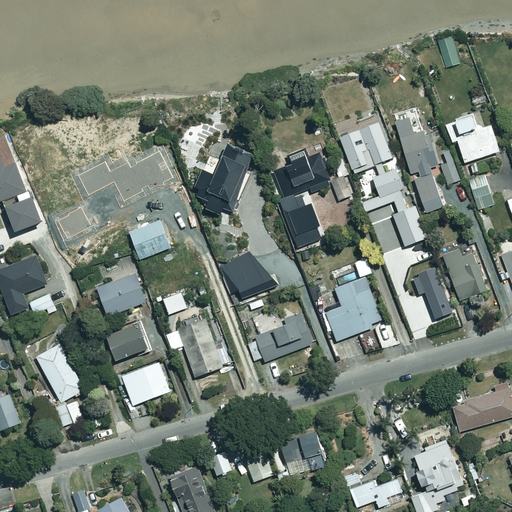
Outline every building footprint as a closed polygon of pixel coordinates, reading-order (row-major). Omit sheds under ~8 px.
[(460,62),(451,34),(437,38),(446,66),(460,62)] [(475,122),(471,110),(452,116),(453,119),(444,122),(451,140),(456,138),(463,160),(498,149),(489,122),(482,125),(481,124),(480,123),(478,122),(477,122),(475,122)] [(393,119),(410,172),(418,170),(419,174),(413,176),(424,211),(443,205),(430,166),(438,163),(428,132),(425,133),(423,128),(414,131),(408,114),(393,119)] [(392,155),(378,120),(338,135),(351,168),(352,167),(354,171),(375,164),(378,173),(372,175),(379,194),(361,201),(364,210),(393,199),(397,210),(407,207),(399,188),(403,187),(395,167),(384,171),(380,160),(392,155)] [(50,162),(43,155),(28,169),(38,182),(46,200),(85,185),(92,205),(111,198),(91,146),(50,162)] [(202,196),(201,199),(214,204),(211,212),(226,218),(230,211),(239,215),(259,157),(233,146),(226,164),(230,166),(223,179),(208,172),(199,189),(202,191),(200,196),(202,196)] [(8,169),(0,147),(0,203),(30,193),(19,165),(8,169)] [(283,196),(294,192),(309,186),(311,191),(329,183),(327,179),(330,178),(319,151),(306,156),(303,147),(287,153),(290,160),(284,162),(284,164),(272,169),(282,193),(283,196)] [(448,148),(443,150),(447,161),(440,164),(447,183),(460,178),(448,148)] [(132,160),(109,168),(124,209),(138,204),(179,189),(167,158),(136,170),(132,160)] [(349,189),(343,173),(330,178),(336,194),(349,189)] [(484,173),(468,178),(478,208),(494,203),(484,173)] [(283,196),(282,193),(277,196),(293,238),(305,233),(295,207),(300,205),(294,192),(283,196)] [(49,225),(39,201),(12,212),(21,236),(49,225)] [(132,233),(147,228),(138,204),(124,209),(132,233)] [(397,210),(392,212),(404,245),(427,236),(415,204),(407,207),(397,210)] [(142,261),(175,249),(165,221),(147,228),(132,233),(142,261)] [(458,247),(442,253),(459,298),(486,288),(472,251),(462,255),(458,247)] [(511,248),(500,253),(511,282),(511,248)] [(243,292),(246,301),(282,287),(252,252),(223,268),(234,295),(243,292)] [(51,285),(38,256),(0,272),(0,282),(15,317),(33,309),(27,295),(51,285)] [(354,261),(360,276),(371,271),(366,256),(354,261)] [(150,304),(138,274),(100,289),(112,318),(150,304)] [(365,274),(356,278),(339,284),(334,286),(339,299),(326,304),(328,310),(325,311),(336,339),(372,326),(371,322),(381,318),(365,274)] [(59,312),(51,295),(32,304),(39,320),(59,312)] [(166,301),(172,316),(190,309),(185,295),(166,301)] [(316,346),(304,314),(288,320),(290,326),(258,338),(268,364),(316,346)] [(227,369),(208,321),(169,336),(175,352),(186,348),(198,380),(227,369)] [(153,351),(144,326),(112,339),(122,363),(153,351)] [(89,391),(64,345),(39,358),(64,405),(89,391)] [(173,394),(162,364),(125,377),(136,407),(173,394)] [(508,386),(506,380),(493,384),(495,389),(463,398),(464,402),(452,405),(458,429),(511,414),(511,391),(510,385),(508,386)] [(0,400),(0,424),(4,433),(24,426),(13,395),(0,400)] [(75,425),(68,405),(59,409),(66,429),(75,425)] [(321,449),(315,428),(278,438),(288,474),(311,467),(307,453),(321,449)] [(420,483),(423,482),(426,489),(410,495),(416,511),(433,511),(432,509),(438,507),(436,501),(444,498),(442,494),(458,489),(457,486),(463,484),(445,437),(423,445),(425,449),(413,453),(418,467),(414,468),(420,483)] [(224,448),(208,454),(216,473),(231,467),(224,448)] [(244,457),(253,480),(273,472),(264,450),(244,457)] [(390,468),(387,455),(378,457),(381,470),(390,468)] [(206,488),(197,464),(168,475),(182,511),(215,511),(208,494),(212,492),(210,486),(206,488)] [(404,496),(397,475),(374,484),(372,478),(348,486),(355,505),(375,498),(378,506),(404,496)] [(90,507),(83,489),(72,493),(79,511),(90,507)] [(131,511),(129,511),(121,495),(96,508),(98,511),(134,511),(131,511)]
